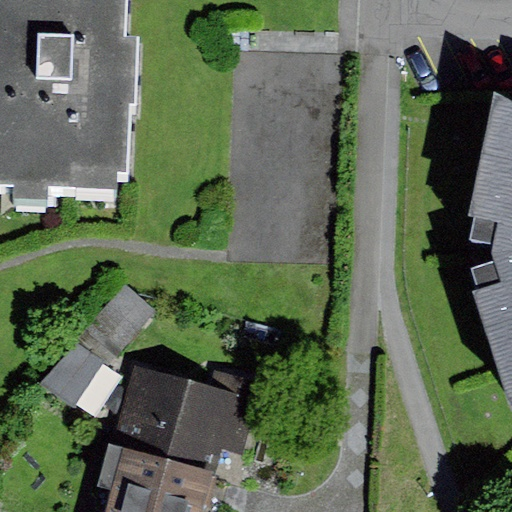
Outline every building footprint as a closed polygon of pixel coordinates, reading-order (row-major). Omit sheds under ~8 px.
[(125,0),(0,0),(0,193),(9,194),(9,207),(49,209),(49,195),(75,196),(74,208),(116,209),(117,175),(125,176),(127,109),(135,109),(138,44),(124,44),(125,0)] [(511,91),(496,88),(470,219),(499,222),(492,254),(506,283),(473,294),(511,410),(511,91)] [(158,318),(126,288),(93,324),(126,353),(158,318)] [(43,386),(74,409),(108,364),(77,341),(43,386)] [(121,449),(216,476),(225,452),(246,457),(264,385),(217,373),(213,388),(141,370),(121,449)] [(206,511),(216,476),(121,449),(110,446),(98,488),(112,492),(106,511),(206,511)]
